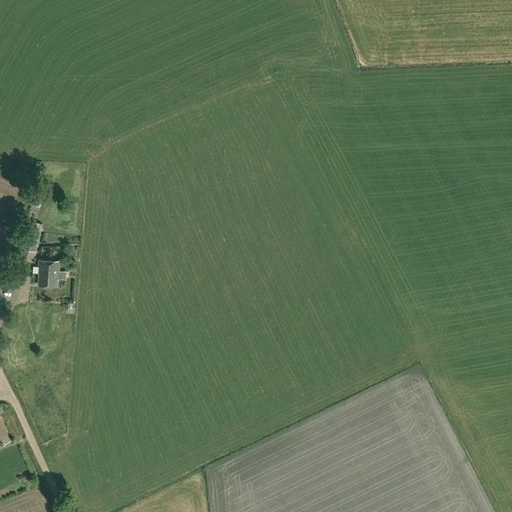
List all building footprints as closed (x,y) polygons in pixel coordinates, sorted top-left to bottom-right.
[(40,207),(42,198),(32,195),(30,204),(40,207)] [(36,251),(40,233),(25,230),(21,247),(36,251)] [(59,274),(59,261),(39,260),(38,274),(40,274),(39,286),(56,287),(57,274),(59,274)] [(9,265),(1,288),(14,292),(22,269),(9,265)] [(62,267),(60,277),(67,278),(69,268),(62,267)] [(0,445),(10,441),(0,417),(0,445)]
